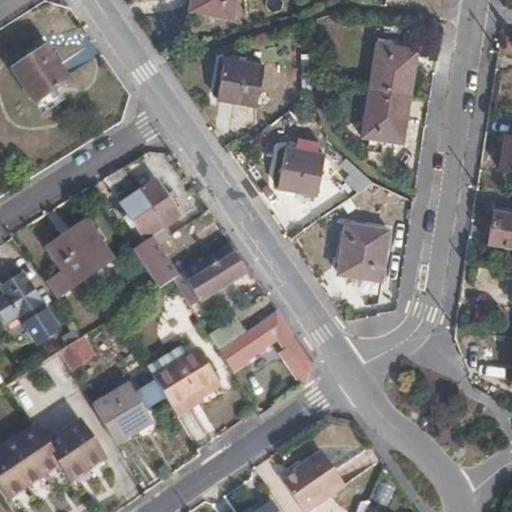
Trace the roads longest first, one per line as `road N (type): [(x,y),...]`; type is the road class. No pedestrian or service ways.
road 1 (residential): [(351,375),(418,330),(426,310),(474,0)]
road 2 (residential): [(351,375),(172,111)]
road 3 (residential): [(351,375),(155,511)]
road 4 (residential): [(172,111),(0,220)]
road 5 (residential): [(458,498),(351,375)]
road 6 (residential): [(172,111),(95,0)]
